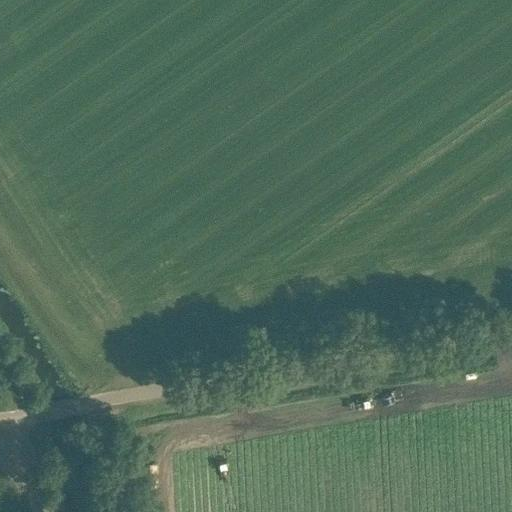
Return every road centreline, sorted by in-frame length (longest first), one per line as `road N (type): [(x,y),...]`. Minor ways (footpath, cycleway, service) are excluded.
road 1 (unclassified): [(1,419),(511,332)]
road 2 (track): [(0,365),(1,419),(16,468),(45,511)]
